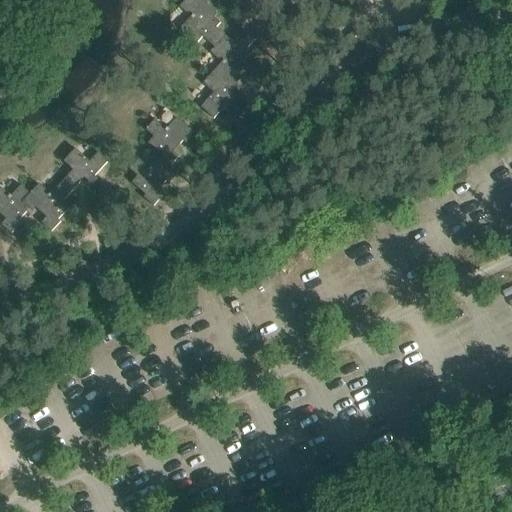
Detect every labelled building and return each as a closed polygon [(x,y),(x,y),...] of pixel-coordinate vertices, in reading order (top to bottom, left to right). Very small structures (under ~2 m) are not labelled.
[(215,47),(226,35),(217,27),(221,23),(214,17),(218,13),(205,1),(205,0),(185,0),(180,6),(191,16),(181,28),(198,43),(203,36),(215,47)] [(231,89),(237,83),(240,79),(237,76),(249,63),(245,60),(251,53),(247,49),(256,39),(244,28),(232,41),(226,35),(215,47),(211,52),(222,62),(213,73),(231,89)] [(223,109),(237,122),(246,112),(230,97),(234,93),(236,94),(242,87),(237,83),(231,89),(213,73),(203,83),(214,92),(201,107),(214,118),(223,109)] [(171,166),(180,156),(174,151),(184,140),(187,143),(196,133),(177,117),(167,129),(155,119),(146,129),(154,136),(148,142),(162,155),(160,157),(171,166)] [(74,170),(61,184),(71,193),(82,182),(85,178),(90,182),(87,185),(91,189),(99,180),(96,176),(109,162),(99,152),(90,161),(76,148),(64,161),(74,170)] [(144,197),(154,206),(163,195),(158,191),(167,180),(170,183),(179,172),(171,166),(160,157),(150,168),(139,158),(130,169),(138,176),(132,182),(146,194),(144,197)] [(65,200),(71,193),(61,184),(51,194),(40,184),(31,193),(24,201),(31,208),(34,211),(37,208),(47,217),(42,223),(52,232),(61,222),(59,220),(71,206),(65,200)] [(0,185),(0,212),(7,219),(2,224),(12,233),(21,223),(19,221),(31,208),(24,201),(31,193),(22,185),(11,196),(0,185)]
